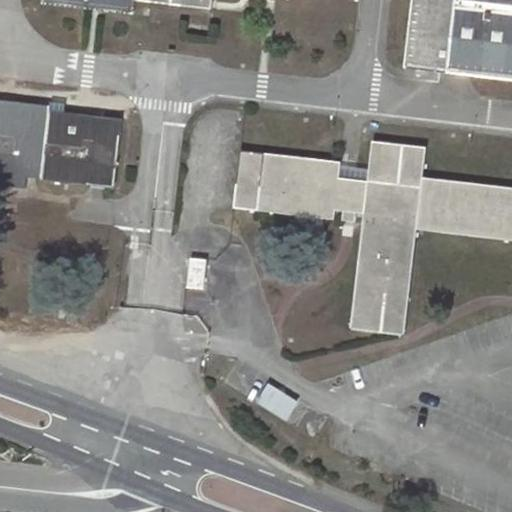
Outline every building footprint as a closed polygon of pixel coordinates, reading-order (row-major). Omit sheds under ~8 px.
[(42,0),(42,3),(133,14),(134,0),(135,0),(212,9),(213,0),(42,0)] [(511,0),(413,0),(405,67),(511,79),(511,0)] [(123,119),(50,110),(50,105),(0,98),(0,185),(12,187),(14,176),(27,177),(114,188),(123,119)] [(417,229),(511,239),(511,187),(423,177),(427,147),(373,141),(368,181),(339,177),(341,162),(241,150),(234,208),(333,219),(335,209),(364,213),(351,329),(405,335),(417,229)] [(14,176),(12,187),(26,189),(27,177),(14,176)] [(190,268),(189,286),(203,288),(205,270),(190,268)] [(272,383),(258,404),(289,424),(303,403),(272,383)]
